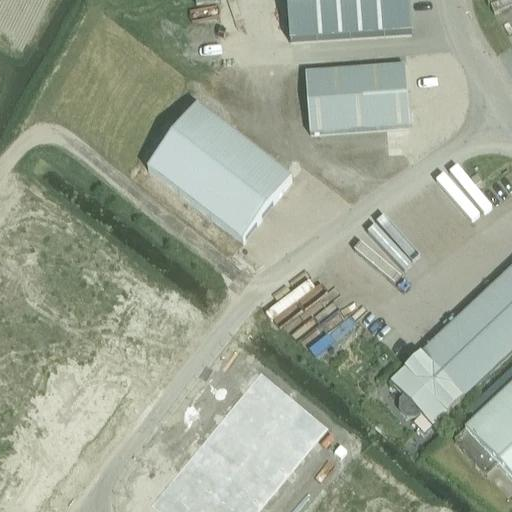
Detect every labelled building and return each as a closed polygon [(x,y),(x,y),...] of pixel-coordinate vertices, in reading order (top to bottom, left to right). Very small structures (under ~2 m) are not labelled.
[(412,38),(409,0),(287,0),(290,46),(412,38)] [(310,138),(411,131),(406,70),(306,77),(310,138)] [(292,184),(197,110),(148,173),(243,247),(292,184)] [(427,207),(443,224),(451,217),(436,199),(427,207)] [(393,231),(434,261),(451,239),(409,208),(393,231)] [(511,272),(421,358),(462,403),(511,356),(511,272)] [(433,431),(462,403),(421,358),(391,387),(404,400),(400,403),(400,413),(407,421),(416,421),(420,417),(433,431)] [(260,376),(150,508),(155,511),(260,511),(327,432),(260,376)] [(511,389),(465,434),(511,483),(511,389)] [(354,511),(407,511),(376,486),(354,511)]
